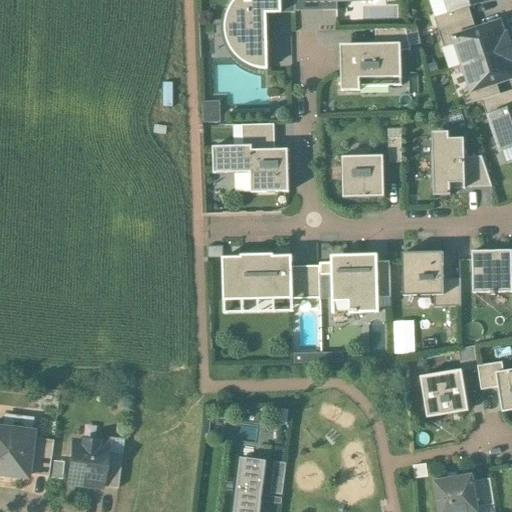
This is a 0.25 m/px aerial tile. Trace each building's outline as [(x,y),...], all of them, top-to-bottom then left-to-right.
[(251,0),(252,2),(247,2),(247,0),(236,0),(236,1),(231,7),(228,13),(229,13),(227,18),(226,23),(226,28),(227,34),(238,34),(239,58),(244,62),(252,66),(258,68),(258,69),(265,70),(269,70),(267,14),(282,14),(281,0),(251,0)] [(294,0),(281,0),(282,14),(295,13),(295,12),(294,0)] [(322,11),(322,1),(315,1),(314,0),(294,0),(295,12),(322,11)] [(444,0),(449,14),(469,8),(494,0),(444,0)] [(439,31),(473,20),(469,8),(449,14),(434,18),(439,31)] [(473,20),(439,31),(444,48),(456,44),(455,38),(477,31),(473,20)] [(477,31),(455,38),(456,44),(463,65),(511,49),(507,35),(504,36),(500,23),(477,31)] [(406,30),(376,30),(376,45),(401,44),(401,51),(411,51),(406,30)] [(239,58),(238,34),(227,34),(228,40),(230,45),(232,50),(236,55),(239,58)] [(376,45),(341,46),(342,92),(361,91),(361,79),(402,78),(401,51),(401,44),(376,45)] [(511,49),(463,65),(471,88),(472,92),(497,84),(511,78),(511,49)] [(497,84),(472,92),(471,88),(461,91),(467,106),(482,101),(500,95),(497,84)] [(511,91),(500,95),(482,101),(488,119),(491,118),(491,117),(511,109),(511,91)] [(220,102),(203,102),(203,124),(221,123),(220,102)] [(511,109),(491,117),(491,118),(502,150),(511,146),(511,109)] [(275,150),(274,125),(242,126),(243,146),(253,146),(253,151),(275,150)] [(464,139),(450,139),(449,132),(432,133),(434,197),(451,196),(451,190),(466,189),(465,158),(464,139)] [(402,138),(389,138),(389,164),(403,164),(402,138)] [(243,146),(214,147),(214,174),(251,173),(252,193),(289,193),(289,164),(283,164),(283,150),(275,150),(253,151),(253,146),(243,146)] [(384,156),(342,157),(343,199),(385,198),(384,156)] [(482,157),(465,158),(466,189),(492,188),(482,157)] [(225,256),(225,246),(209,246),(209,256),(225,256)] [(511,251),(497,252),(489,252),(473,252),(473,268),(474,268),(474,276),(473,276),(474,294),(490,294),(490,293),(492,293),(492,296),(496,296),(495,293),(497,293),(498,293),(511,293),(511,251)] [(443,253),(403,253),(404,297),(435,296),(444,296),(444,280),(443,253)] [(274,257),(274,255),(272,255),(272,261),(243,261),(243,256),(241,256),(241,258),(223,258),(224,301),(244,301),(274,300),(294,300),(293,267),(292,256),(274,257)] [(332,256),(332,263),(378,262),(378,255),(332,256)] [(378,262),(332,263),(332,276),(332,283),(333,283),(334,312),(350,311),(350,314),(380,313),(379,299),(378,262)] [(390,262),(378,262),(379,299),(391,298),(390,262)] [(332,263),(320,264),(320,267),(320,276),(332,276),(332,263)] [(320,267),(293,267),(294,300),(321,299),(320,276),(320,267)] [(444,296),(435,296),(435,308),(461,308),(461,279),(444,280),(444,296)] [(294,300),(274,300),(274,313),(294,313),(294,300)] [(244,301),(224,301),(224,315),(244,314),(244,301)] [(477,360),(475,347),(459,350),(461,363),(477,360)] [(503,363),(478,367),(482,390),(499,388),(497,373),(504,372),(503,363)] [(462,370),(421,377),(428,419),(469,412),(462,370)] [(511,370),(504,372),(497,373),(499,388),(503,413),(511,411),(511,370)] [(17,430),(1,428),(0,429),(0,428),(0,476),(11,477),(11,476),(26,478),(26,474),(31,438),(31,433),(17,431),(17,430)] [(52,441),(31,438),(26,474),(48,477),(52,441)] [(82,444),(72,442),(67,483),(101,487),(106,452),(106,447),(96,445),(97,442),(83,441),(82,444)] [(122,454),(106,452),(101,487),(117,489),(122,454)] [(260,511),(267,461),(241,458),(234,511),(260,511)] [(286,464),(275,462),(271,494),(282,495),(286,464)] [(473,475),(434,481),(438,511),(479,511),(478,507),(474,482),(473,475)] [(490,479),(474,482),(478,507),(495,505),(490,479)]
